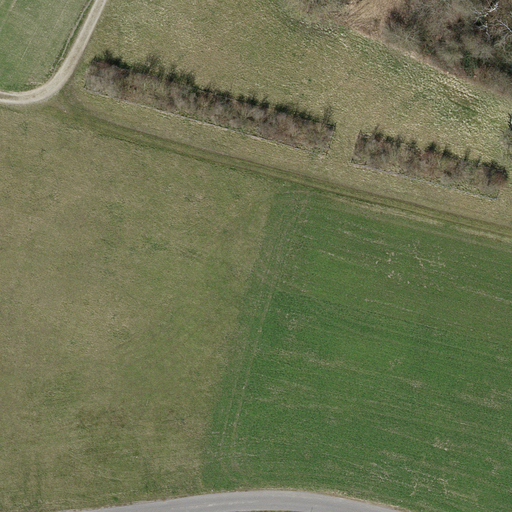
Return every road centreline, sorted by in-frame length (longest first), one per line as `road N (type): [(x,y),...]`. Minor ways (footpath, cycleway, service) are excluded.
road 1 (track): [(42,95),(56,111),(511,234)]
road 2 (unclassified): [(361,511),(304,501),(158,511)]
